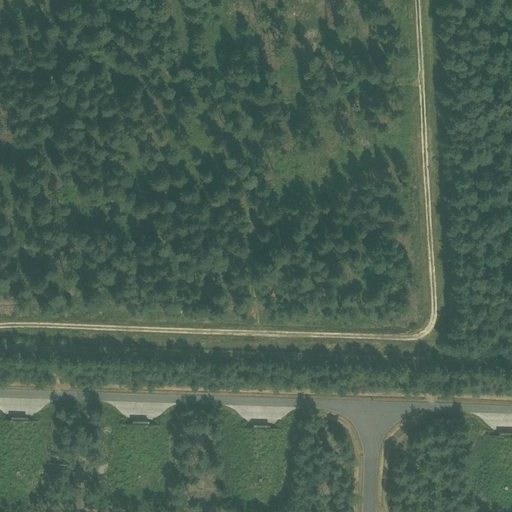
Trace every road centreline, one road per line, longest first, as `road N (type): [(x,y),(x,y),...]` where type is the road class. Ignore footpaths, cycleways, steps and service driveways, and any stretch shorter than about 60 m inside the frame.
road 1 (track): [(0,327),(425,341)]
road 2 (track): [(425,341),(435,320),(418,0)]
